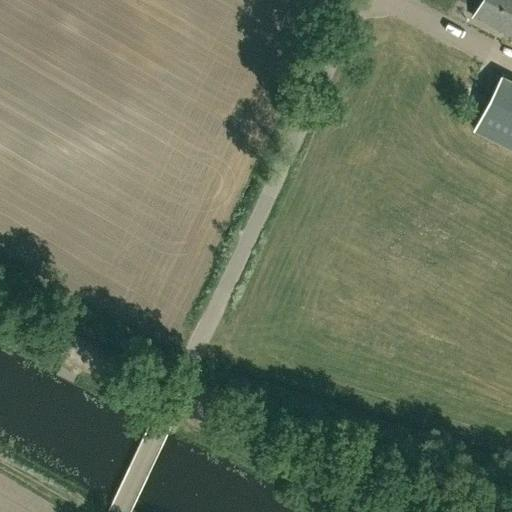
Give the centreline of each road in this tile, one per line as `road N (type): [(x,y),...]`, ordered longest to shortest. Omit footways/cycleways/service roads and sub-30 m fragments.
road 1 (unclassified): [(120,511),(364,0)]
road 2 (track): [(409,511),(323,462),(239,436),(171,403)]
road 3 (track): [(0,318),(171,403)]
